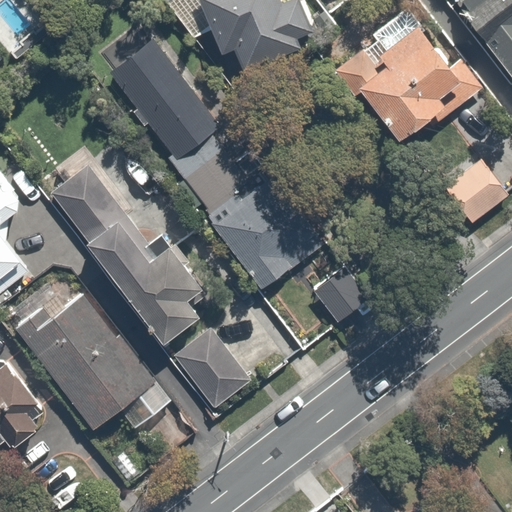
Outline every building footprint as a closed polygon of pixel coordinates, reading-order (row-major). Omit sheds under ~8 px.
[(22,0),(19,0),(0,16),(0,28),(18,51),(46,28),(22,0)] [(205,0),(230,55),(241,50),(251,74),(308,48),(305,41),(322,33),(306,0),(298,0),(289,4),(286,0),(205,0)] [(511,0),(461,0),(469,9),(465,13),(511,72),(511,0)] [(376,36),(342,66),(415,150),(490,85),(458,49),(451,55),(424,25),(391,54),(376,36)] [(187,81),(197,75),(178,47),(168,54),(159,40),(122,65),(132,81),(124,86),(176,162),(221,132),(187,81)] [(90,141),(54,168),(64,181),(52,190),(172,349),(214,317),(201,300),(217,288),(182,242),(163,256),(137,222),(146,215),(90,141)] [(211,162),(189,178),(268,283),(325,241),(272,170),(237,196),(211,162)] [(0,286),(4,291),(64,246),(34,206),(3,165),(0,166),(0,286)] [(47,304),(19,328),(100,429),(143,393),(161,415),(179,401),(89,291),(57,317),(47,304)] [(216,328),(179,352),(214,407),(252,382),(216,328)] [(13,355),(0,364),(0,445),(15,434),(26,449),(49,431),(38,416),(51,407),(13,355)]
